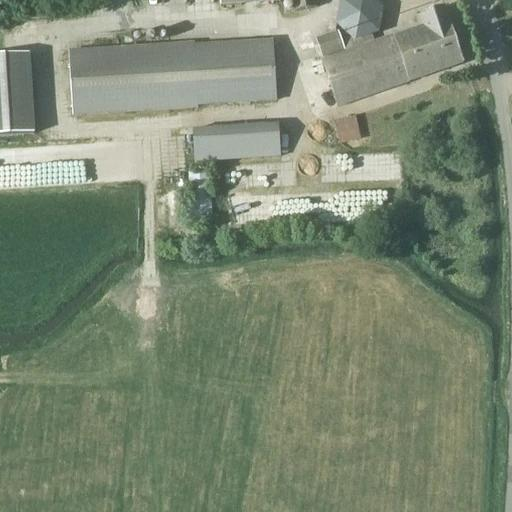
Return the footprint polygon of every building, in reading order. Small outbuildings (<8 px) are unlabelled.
[(292,0),(295,12),(318,8),(317,0),(292,0)] [(377,11),(368,0),(343,0),(341,21),(356,38),(371,32),(377,11)] [(423,27),(399,36),(375,44),(324,61),(339,107),(463,64),(443,8),(420,16),(423,27)] [(318,41),(324,58),(344,51),(338,34),(318,41)] [(277,103),(274,43),(195,47),(198,107),(277,103)] [(198,110),(198,107),(195,47),(195,45),(70,51),(73,116),(198,110)] [(0,56),(0,138),(39,135),(34,55),(0,56)] [(280,159),(278,127),(197,132),(201,164),(280,159)] [(210,175),(190,176),(192,227),(212,226),(210,175)]
